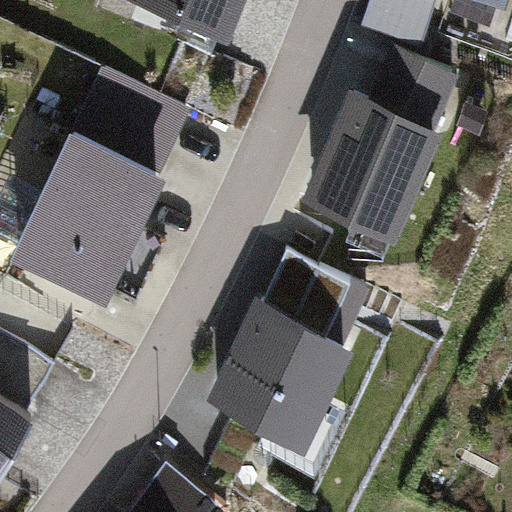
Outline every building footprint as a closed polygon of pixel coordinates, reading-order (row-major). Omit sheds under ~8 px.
[(246,0),(160,0),(234,29),(246,0)] [(424,36),(434,0),(378,0),(372,21),(424,36)] [(378,84),(436,108),(454,63),(396,40),(378,84)] [(107,65),(76,127),(162,165),(189,104),(107,65)] [(378,84),(353,74),(307,185),(401,224),(447,113),(436,108),(378,84)] [(162,165),(76,127),(49,185),(24,236),(20,246),(105,285),(162,165)] [(0,224),(24,236),(49,185),(17,170),(0,205),(0,224)] [(271,289),(349,325),(369,282),(292,245),(271,289)] [(271,289),(260,284),(212,386),(311,431),(358,329),(349,325),(271,289)] [(0,476),(59,367),(0,335),(0,476)] [(130,507),(136,511),(220,511),(229,501),(169,455),(130,507)]
